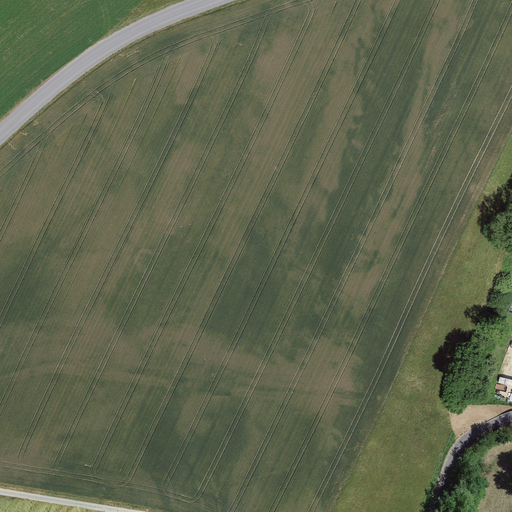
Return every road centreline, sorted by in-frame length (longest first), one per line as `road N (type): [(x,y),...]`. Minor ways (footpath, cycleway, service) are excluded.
road 1 (tertiary): [(0,135),(95,54),(209,0)]
road 2 (unclassified): [(436,511),(466,437),(511,418)]
road 3 (track): [(0,491),(122,511)]
